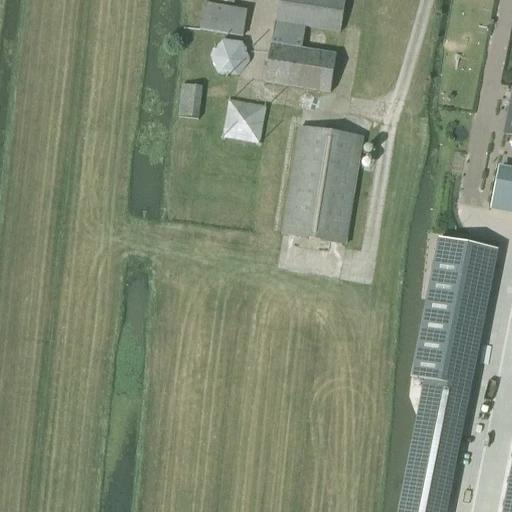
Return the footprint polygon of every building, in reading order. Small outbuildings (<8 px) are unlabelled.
[(277,0),(264,84),(330,95),(336,57),(297,51),(301,28),(339,34),(344,0),(277,0)] [(241,39),(246,13),(204,6),(200,32),(241,39)] [(214,50),(209,59),(217,78),(237,81),(250,64),(242,45),(221,42),(214,50)] [(201,119),(202,86),(181,85),(180,118),(201,119)] [(268,111),(229,105),(222,144),(261,150),(268,111)] [(298,130),(281,236),(345,247),(362,140),(298,130)] [(491,207),(511,211),(511,174),(497,172),(491,207)] [(409,379),(423,381),(415,419),(396,511),(444,511),(497,252),(437,240),(426,293),(409,379)] [(511,511),(511,460),(501,511),(511,511)]
